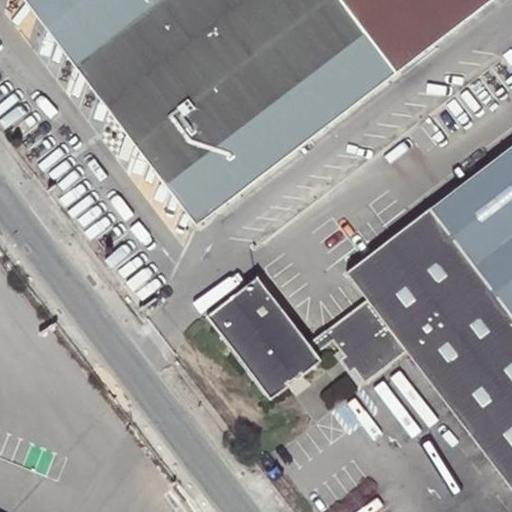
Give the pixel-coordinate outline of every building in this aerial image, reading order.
[(24,0),(197,226),(492,0),(24,0)] [(332,342),(344,357),(354,370),(363,383),(405,351),(511,490),(511,146),(346,274),(366,300),(324,332),(332,342)] [(318,360),(315,355),(307,345),(256,279),(206,317),(268,399),(318,360)] [(315,355),(332,342),(324,332),(307,345),(315,355)] [(349,373),(354,370),(344,357),(339,360),(349,373)]
